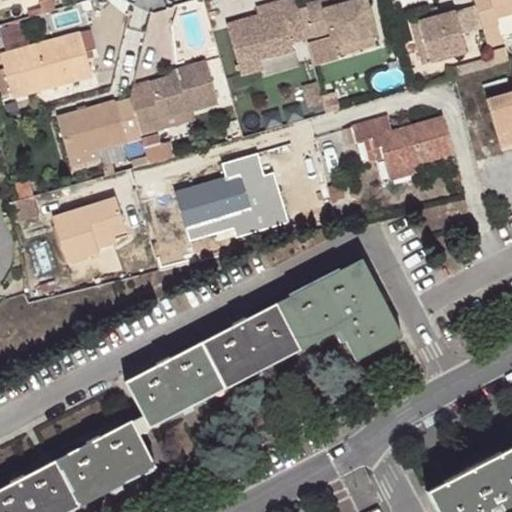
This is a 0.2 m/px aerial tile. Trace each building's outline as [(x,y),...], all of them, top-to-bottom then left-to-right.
[(335,0),(321,4),(324,14),(355,4),(353,0),(335,0)] [(511,0),(471,0),(481,34),(498,29),(496,23),(511,17),(511,0)] [(376,38),(365,1),(355,4),(324,14),(321,4),(306,9),(316,44),(305,47),(310,65),(334,58),(332,51),(376,38)] [(304,42),(293,2),(277,7),(278,15),(254,22),(226,30),(241,80),(263,75),(261,65),(292,54),(291,47),(304,42)] [(278,15),(277,7),(252,13),(254,22),(278,15)] [(416,24),(435,17),(432,9),(406,18),(421,67),(428,64),(416,24)] [(451,11),(435,17),(416,24),(428,64),(464,52),(451,11)] [(85,33),(78,35),(90,79),(96,77),(85,33)] [(0,57),(0,59),(4,72),(10,94),(12,101),(48,91),(73,83),(90,79),(78,35),(0,57)] [(136,128),(139,139),(163,132),(161,124),(189,117),(219,109),(206,66),(177,73),(177,80),(169,82),(149,86),(153,102),(131,108),(136,128)] [(10,94),(4,72),(0,72),(0,94),(1,97),(10,94)] [(177,80),(177,73),(168,75),(169,82),(177,80)] [(511,78),(483,87),(502,149),(511,145),(511,78)] [(48,91),(52,106),(77,99),(73,83),(48,91)] [(149,86),(132,90),(130,100),(129,103),(131,108),(153,102),(149,86)] [(96,151),(125,143),(122,132),(136,128),(131,108),(129,103),(130,100),(114,104),(113,101),(56,118),(67,160),(96,151)] [(161,124),(163,132),(192,125),(189,117),(161,124)] [(413,165),(452,154),(441,118),(392,133),(387,117),(352,128),(356,143),(364,141),(379,137),(386,159),(390,172),(413,165)] [(125,143),(139,139),(136,128),(122,132),(125,143)] [(364,141),(370,163),(386,159),(379,137),(364,141)] [(98,159),(96,151),(67,160),(70,168),(98,159)] [(186,231),(226,221),(251,213),(247,198),(262,194),(257,172),(262,170),(258,154),(222,164),(226,178),(176,192),(186,231)] [(393,182),(416,175),(413,165),(390,172),(393,182)] [(100,254),(98,249),(95,241),(114,235),(126,232),(116,199),(53,219),(67,264),(100,254)] [(251,213),(226,221),(227,228),(254,221),(251,213)] [(95,241),(98,249),(116,243),(114,235),(95,241)] [(446,236),(433,243),(440,257),(453,250),(446,236)] [(363,260),(277,304),(301,351),(341,330),(357,361),(403,337),(383,298),(363,260)] [(277,304),(201,343),(225,390),(262,371),(301,351),(277,304)] [(201,343),(124,382),(142,416),(148,429),(187,409),(225,390),(201,343)] [(142,416),(132,421),(139,434),(148,429),(142,416)] [(132,421),(54,462),(79,509),(119,488),(157,468),(139,434),(132,421)] [(462,473),(427,491),(437,511),(511,511),(511,447),(477,466),(475,463),(461,470),(462,473)] [(54,462),(0,489),(0,511),(73,511),(79,509),(54,462)]
